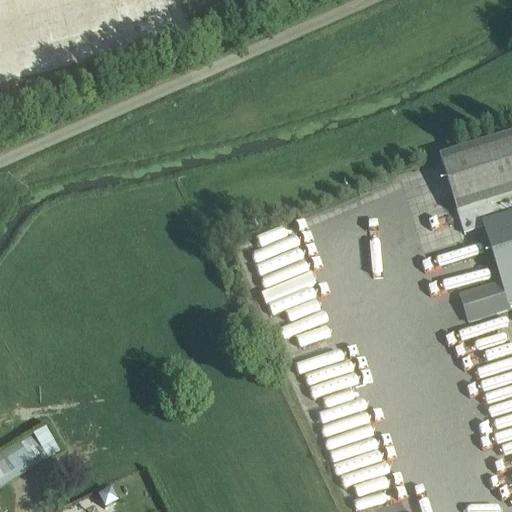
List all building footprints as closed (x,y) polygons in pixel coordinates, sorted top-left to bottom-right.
[(199,0),(186,0),(190,15),(203,11),(199,0)] [(511,139),(441,162),(459,218),(511,201),(511,139)] [(511,217),(511,201),(459,218),(465,236),(484,230),(483,226),(511,217)] [(509,311),(508,308),(511,306),(511,217),(483,226),(484,230),(502,287),(462,299),(470,323),(509,311)] [(0,490),(48,462),(33,439),(0,459),(0,490)]
